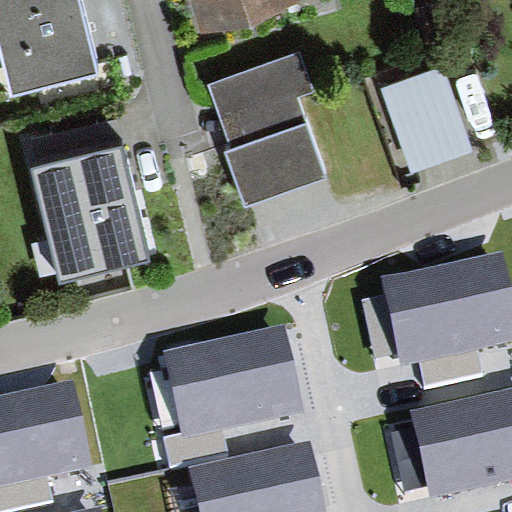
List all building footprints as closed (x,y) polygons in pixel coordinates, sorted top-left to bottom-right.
[(82,0),(0,0),(0,50),(11,95),(100,74),(82,0)] [(298,0),(187,0),(198,32),(298,0)] [(299,53),(208,87),(231,147),(223,151),(244,207),(328,176),(298,98),(314,92),(299,53)] [(478,151),(444,66),(379,92),(413,177),(478,151)] [(123,150),(32,174),(49,241),(33,245),(41,276),(57,272),(60,284),(152,260),(123,150)] [(511,295),(503,251),(383,276),(387,293),(363,298),(375,356),(397,352),(400,364),(421,360),(477,348),(492,345),(511,340),(511,295)] [(284,323),(163,350),(182,434),(221,426),(274,414),(304,408),(284,323)] [(477,348),(421,360),(425,383),(481,371),(477,348)] [(71,383),(0,397),(0,508),(50,498),(45,473),(62,470),(87,465),(71,383)] [(511,387),(411,410),(414,424),(391,429),(404,488),(426,483),(429,496),(511,477),(511,387)] [(228,456),(221,426),(182,434),(164,438),(170,469),(189,465),(228,456)] [(228,456),(189,465),(198,511),(325,511),(323,499),(311,441),(228,456)]
